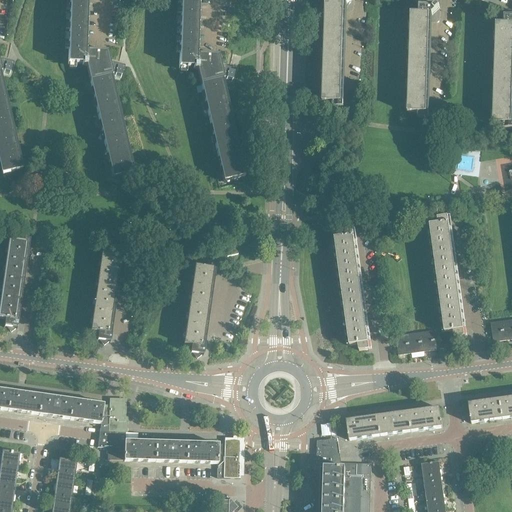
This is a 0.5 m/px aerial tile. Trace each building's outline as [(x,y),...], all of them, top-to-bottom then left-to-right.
[(112,77),(112,76),(107,53),(88,52),(89,0),(69,0),(68,65),(68,64),(82,65),(83,65),(83,67),(86,67),(112,178),(133,173),(111,77),(112,77)] [(223,80),(222,76),(218,57),(199,56),(200,0),(181,0),(179,68),(180,68),(193,68),(193,69),(194,69),(194,70),(197,70),(223,182),(244,177),(244,176),(222,81),(223,80)] [(343,108),(347,5),(347,4),(350,1),(350,2),(352,0),(333,0),(333,4),(325,4),(325,14),(328,14),(327,24),(325,23),(324,34),(327,34),(327,43),(324,43),(324,54),(326,54),(326,63),(324,63),(323,73),(326,73),(325,83),(323,82),(323,93),(325,93),(325,102),(322,102),(322,103),(333,103),(333,108),(332,108),(332,109),(343,109),(343,108)] [(407,114),(418,114),(418,119),(429,120),(429,119),(428,119),(432,16),(432,7),(432,8),(431,8),(426,3),(421,8),(419,8),(419,7),(419,15),(411,14),(410,25),(413,25),(413,34),(410,34),(410,45),(412,45),(412,54),(409,54),(409,64),(412,64),(411,74),(409,74),(408,84),(411,84),(411,93),(408,93),(408,104),(410,104),(410,113),(407,113),(407,114)] [(493,124),(503,125),(511,125),(511,112),(509,112),(509,105),(511,105),(511,94),(511,92),(510,92),(510,86),(511,85),(511,72),(510,72),(510,66),(511,65),(511,52),(511,53),(511,46),(511,33),(511,27),(511,26),(511,14),(506,19),(504,19),(505,17),(504,17),(504,25),(496,25),(495,36),(498,36),(497,45),(495,45),(495,55),(497,55),(497,65),(494,65),(494,75),(497,75),(496,84),(494,84),(493,95),(496,95),(496,104),(493,104),(493,114),(495,114),(495,124),(493,124)] [(0,169),(1,175),(13,172),(22,170),(22,169),(0,74),(0,73),(1,73),(0,67),(0,169)] [(511,129),(511,130),(503,130),(503,138),(511,138),(511,130),(511,129)] [(343,142),(335,144),(331,145),(333,154),(345,151),(343,142)] [(454,339),(460,338),(464,337),(447,217),(438,219),(439,225),(430,226),(430,227),(432,236),(431,236),(431,237),(432,237),(433,246),(432,246),(432,247),(433,246),(434,255),(434,256),(436,265),(435,265),(435,266),(436,266),(437,275),(436,275),(437,276),(437,275),(438,284),(438,285),(440,294),(439,294),(439,295),(440,295),(441,304),(440,304),(441,305),(441,304),(442,313),(442,314),(444,323),(443,323),(443,324),(444,324),(445,333),(444,333),(445,334),(453,332),(454,338),(454,339)] [(359,352),(365,351),(369,350),(352,231),(342,232),(342,233),(343,233),(344,238),(335,239),(335,240),(337,249),(336,249),(336,250),(337,250),(338,259),(337,259),(337,260),(338,260),(339,269),(341,278),(340,278),(340,279),(341,279),(342,288),(341,288),(341,289),(342,289),(343,298),(345,307),(344,307),(344,308),(345,308),(346,317),(345,317),(345,318),(346,318),(347,327),(348,336),(348,337),(349,337),(350,346),(349,346),(349,347),(358,345),(359,351),(359,352)] [(17,330),(18,321),(29,241),(24,240),(23,243),(8,240),(7,251),(9,251),(8,260),(5,260),(4,270),(6,271),(5,280),(3,279),(1,290),(4,290),(2,299),(0,298),(0,309),(1,310),(0,315),(0,319),(5,320),(4,328),(5,327),(6,327),(11,333),(17,329),(16,330),(17,330)] [(232,249),(224,251),(226,258),(237,255),(235,248),(232,249)] [(122,254),(117,253),(116,256),(101,254),(100,264),(102,264),(101,274),(98,273),(97,284),(99,284),(98,293),(96,293),(94,303),(97,303),(95,312),(93,312),(92,322),(94,323),(93,332),(90,332),(98,333),(97,341),(98,340),(99,341),(104,346),(110,342),(109,343),(110,343),(111,335),(122,254)] [(203,356),(204,348),(201,348),(203,335),(200,335),(201,329),(204,329),(206,316),(203,316),(204,309),(206,310),(208,296),(206,296),(207,290),(209,290),(211,277),(208,277),(209,270),(212,271),(212,270),(194,267),(192,278),(195,278),(193,287),(191,287),(190,297),(192,298),(191,307),(188,306),(187,317),(189,317),(188,326),(186,326),(184,336),(187,336),(186,345),(183,345),(191,347),(190,354),(191,353),(192,353),(197,359),(203,355),(203,356)] [(214,267),(208,313),(210,313),(216,267),(214,267)] [(490,324),(493,343),(494,343),(506,341),(507,341),(511,340),(511,321),(504,322),(503,322),(491,324),(490,324)] [(395,337),(398,356),(399,356),(411,354),(411,355),(412,355),(412,354),(424,353),(436,351),(437,351),(434,332),(433,332),(434,332),(422,334),(422,333),(421,333),(421,334),(409,335),(408,335),(396,337),(395,337)] [(11,392),(0,390),(0,410),(8,412),(11,392)] [(42,397),(11,392),(8,412),(39,416),(42,397)] [(73,401),(42,397),(39,416),(70,421),(73,401)] [(511,418),(511,398),(499,401),(502,420),(511,418)] [(109,406),(104,406),(103,415),(109,416),(109,418),(125,418),(122,418),(122,409),(121,409),(122,403),(124,403),(123,403),(123,402),(115,402),(115,403),(110,403),(110,400),(109,399),(109,406)] [(81,402),(73,401),(70,421),(100,425),(101,425),(103,415),(104,406),(81,402)] [(502,420),(499,401),(468,405),(471,425),(502,420)] [(442,429),(441,419),(439,409),(408,413),(411,433),(442,429)] [(411,433),(408,413),(377,418),(380,437),(411,433)] [(125,434),(125,418),(109,418),(109,416),(103,415),(101,425),(100,425),(99,433),(125,434)] [(380,437),(377,418),(346,422),(349,441),(380,437)] [(124,440),(125,440),(125,434),(99,433),(97,448),(108,449),(108,448),(124,449),(124,440)] [(224,446),(218,445),(218,465),(217,465),(216,479),(240,480),(241,439),(224,439),(224,446)] [(124,440),(124,449),(124,461),(123,461),(123,462),(155,463),(156,443),(130,442),(130,440),(125,440),(124,440)] [(187,444),(156,443),(155,463),(186,464),(187,444)] [(338,443),(337,443),(321,446),(320,464),(326,464),(324,511),(369,511),(371,465),(341,464),(338,443)] [(218,465),(218,445),(199,445),(187,444),(186,464),(217,465),(218,465)] [(124,461),(124,449),(108,448),(108,449),(107,461),(123,461),(124,461)] [(2,452),(1,464),(18,466),(19,454),(13,453),(11,452),(11,453),(2,451),(2,452)] [(59,460),(57,472),(74,474),(76,463),(76,462),(68,461),(68,460),(66,460),(59,460)] [(421,466),(423,478),(441,476),(439,463),(432,464),(430,464),(430,465),(421,466)] [(0,476),(16,478),(18,466),(1,464),(0,468),(0,476)] [(73,486),(74,474),(57,472),(56,484),(73,486)] [(0,488),(14,490),(16,478),(0,476),(0,488)] [(442,488),(441,476),(423,478),(425,490),(442,488)] [(71,498),(73,486),(56,484),(54,496),(71,498)] [(0,500),(13,502),(14,490),(0,488),(0,500)] [(444,500),(442,488),(425,490),(426,502),(444,500)] [(69,510),(71,498),(54,496),(52,508),(69,510)] [(218,511),(233,511),(238,508),(230,499),(228,501),(219,501),(218,511)] [(0,511),(11,511),(13,502),(0,500),(0,511)] [(445,511),(444,500),(426,502),(427,511),(445,511)]
